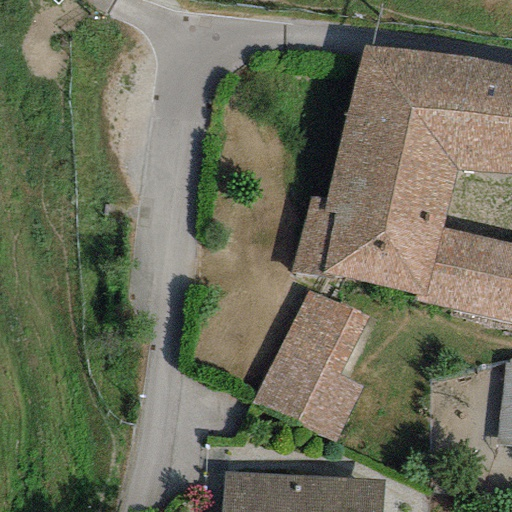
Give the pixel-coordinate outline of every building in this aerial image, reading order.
[(456,171),(478,60),(364,47),(324,203),(312,199),(292,272),(412,293),(423,298),(441,228),(456,171)] [(511,66),(478,60),(456,171),(511,174),(511,66)] [(423,298),(412,293),(411,301),(511,323),(511,243),(441,228),(423,298)] [(367,321),(305,289),(249,400),(333,442),(361,387),(339,376),(367,321)] [(511,362),(502,362),(494,446),(511,447),(511,362)] [(379,511),(380,482),(221,475),(219,511),(379,511)]
